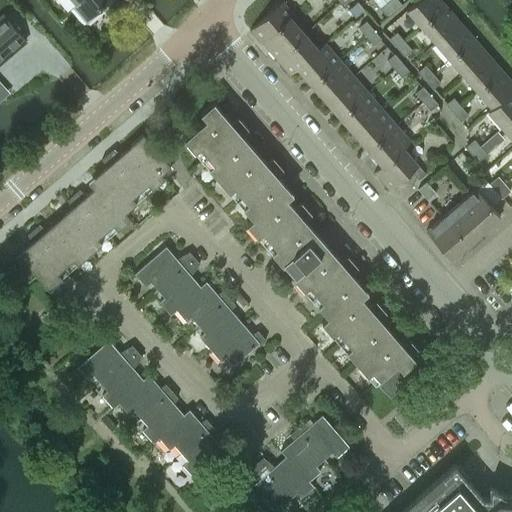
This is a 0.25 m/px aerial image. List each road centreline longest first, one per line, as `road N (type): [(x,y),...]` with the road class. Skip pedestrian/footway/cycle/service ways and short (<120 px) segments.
road 1 (residential): [(207,42),(229,53),(505,362)]
road 2 (residential): [(97,281),(183,207),(306,348)]
road 3 (residential): [(306,348),(226,421),(97,281)]
road 4 (residential): [(0,198),(161,57),(181,43),(207,42)]
road 5 (residential): [(505,362),(395,448)]
road 6 (residential): [(395,448),(306,348)]
